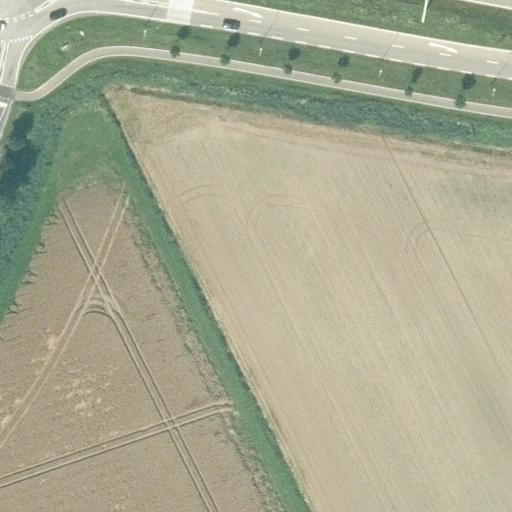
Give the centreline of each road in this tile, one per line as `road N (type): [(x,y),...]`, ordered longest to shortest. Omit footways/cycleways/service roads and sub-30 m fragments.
road 1 (primary): [(217,14),(511,61)]
road 2 (primary): [(33,26),(78,3),(217,14)]
